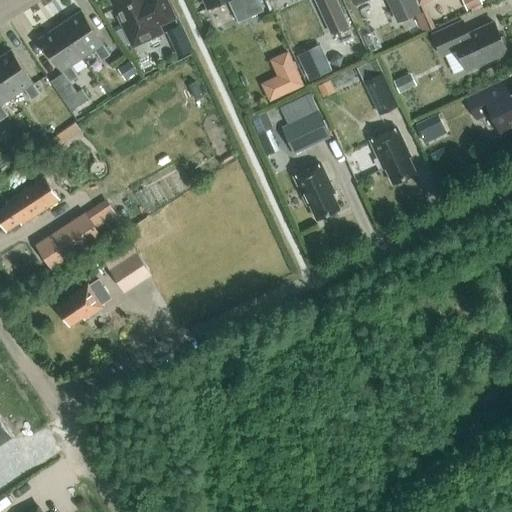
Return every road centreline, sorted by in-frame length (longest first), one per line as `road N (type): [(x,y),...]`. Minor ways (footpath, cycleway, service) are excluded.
road 1 (track): [(47,406),(511,166)]
road 2 (track): [(118,511),(0,332)]
